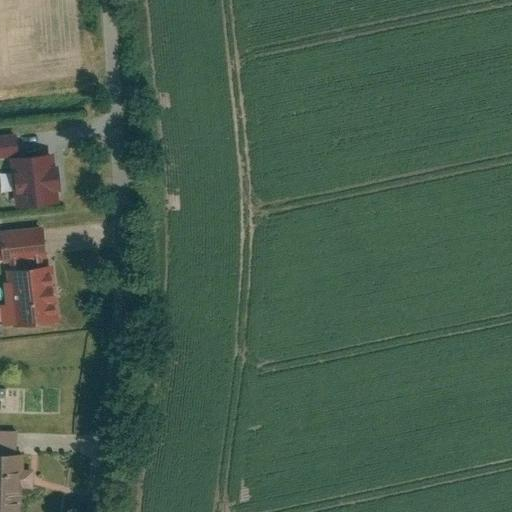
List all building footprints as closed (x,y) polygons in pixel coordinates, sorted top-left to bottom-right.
[(0,157),(11,157),(10,135),(0,135),(0,157)] [(52,153),(7,155),(10,204),(55,202),(52,153)] [(0,262),(42,261),(41,228),(0,229),(0,262)] [(0,280),(0,288),(2,325),(56,322),(54,264),(5,267),(6,280),(0,280)] [(0,451),(0,511),(19,511),(23,452),(0,451)]
